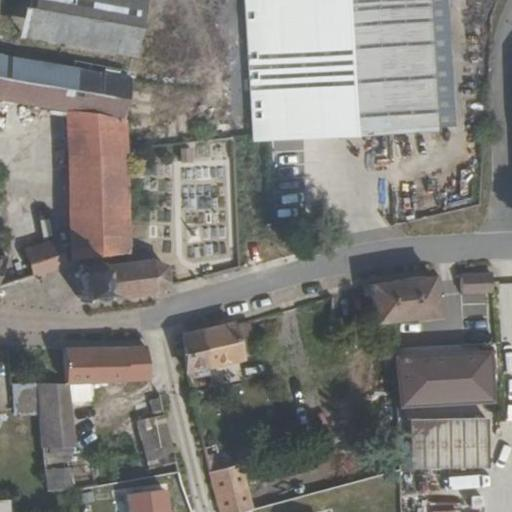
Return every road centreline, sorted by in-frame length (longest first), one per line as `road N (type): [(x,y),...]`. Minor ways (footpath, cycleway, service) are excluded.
road 1 (residential): [(499,247),(355,265),(156,320)]
road 2 (unclassified): [(499,247),(501,31),(511,16)]
road 3 (unclassified): [(156,320),(208,511)]
road 4 (residential): [(156,320),(0,317)]
road 5 (unknown): [(47,511),(0,374)]
